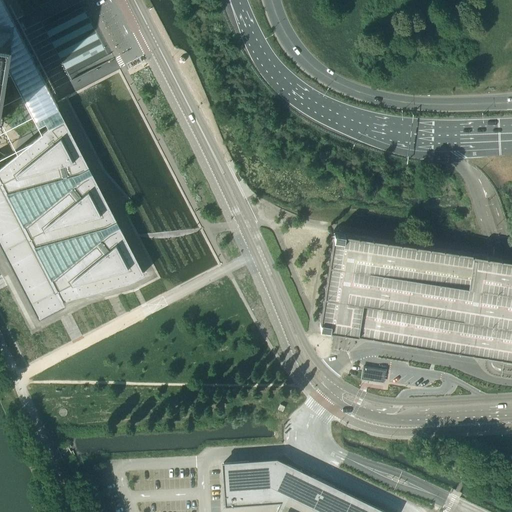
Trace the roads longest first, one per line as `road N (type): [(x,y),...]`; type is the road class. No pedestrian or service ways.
road 1 (unclassified): [(215,159),(311,379),(375,416),(511,412)]
road 2 (unclassified): [(511,396),(394,402),(340,384),(306,345),(215,159)]
road 3 (motorway): [(233,0),(273,74),(324,113),(409,139),(511,137)]
road 4 (motorway): [(511,103),(430,106),(377,99),(326,79),(308,65),(273,0)]
road 5 (unclassified): [(215,159),(133,0)]
